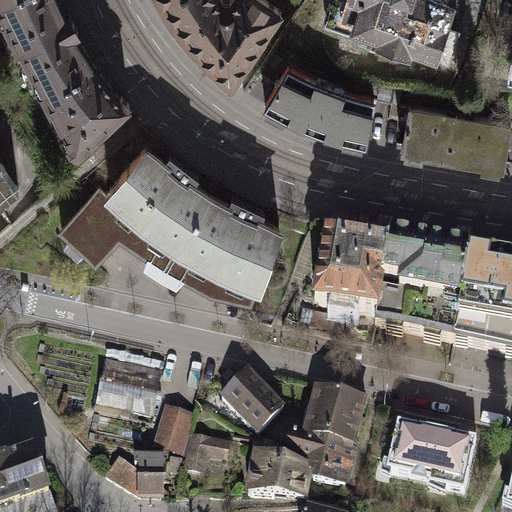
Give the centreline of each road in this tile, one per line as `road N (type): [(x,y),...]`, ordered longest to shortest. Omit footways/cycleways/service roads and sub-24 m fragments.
road 1 (residential): [(0,297),(511,410)]
road 2 (secondary): [(112,0),(161,76),(240,142),(322,176),(511,212)]
